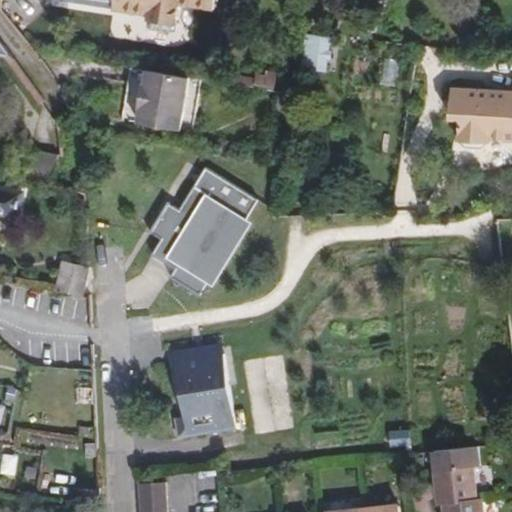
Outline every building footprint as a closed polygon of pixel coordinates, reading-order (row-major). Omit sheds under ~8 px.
[(114,0),(113,8),(113,9),(147,14),(150,20),(171,23),(175,24),(178,3),(215,8),(216,0),(114,0)] [(171,23),(150,20),(149,28),(169,31),(171,23)] [(309,33),(304,66),(326,69),(328,56),(331,57),(332,50),(329,49),(330,36),(309,33)] [(0,55),(13,57),(0,39),(0,55)] [(383,87),(397,86),(396,59),(382,60),(383,87)] [(202,80),(139,69),(136,85),(129,84),(123,122),(194,134),(202,80)] [(267,80),(265,87),(277,89),(280,76),(268,73),(267,80)] [(267,80),(253,78),(252,85),(265,87),(267,80)] [(488,95),(490,89),(453,83),(449,114),(458,114),(455,134),(463,143),(478,145),(489,137),(511,140),(511,92),(510,92),(509,98),(488,95)] [(510,92),(490,89),(488,95),(509,98),(510,92)] [(30,145),(23,175),(52,183),(61,152),(30,145)] [(222,260),(226,263),(238,243),(235,241),(261,200),(209,167),(202,179),(183,209),(171,201),(152,231),(164,239),(154,254),(167,262),(177,268),(172,276),(201,295),(222,260)] [(0,189),(0,211),(13,215),(17,193),(0,189)] [(81,296),(88,267),(62,262),(56,291),(81,296)] [(224,354),(222,345),(175,353),(177,362),(224,354)] [(196,435),(236,428),(224,354),(177,362),(185,418),(193,417),(196,435)] [(0,405),(0,424),(7,425),(9,406),(0,405)] [(193,417),(185,418),(186,427),(188,436),(196,435),(193,417)] [(5,456),(3,475),(17,477),(19,457),(5,456)] [(446,502),(476,499),(472,468),(438,471),(441,502),(446,502)] [(167,511),(166,482),(139,483),(140,511),(167,511)] [(482,511),(481,498),(476,499),(446,502),(447,511),(482,511)]
